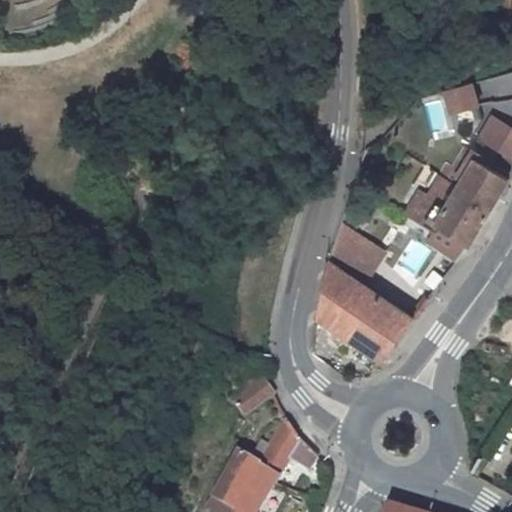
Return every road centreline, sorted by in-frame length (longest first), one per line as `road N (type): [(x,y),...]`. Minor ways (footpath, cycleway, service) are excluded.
road 1 (secondary): [(303,262),(283,318),(285,371),(301,400),(355,443)]
road 2 (unclassified): [(336,132),(365,134),(406,93),(511,56)]
road 3 (secondary): [(373,400),(317,381),(302,363),(303,262)]
road 4 (tertiary): [(496,267),(393,392)]
road 5 (tertiary): [(441,416),(454,347),(496,267)]
road 6 (secondary): [(336,132),(303,262)]
road 7 (secondary): [(335,0),(336,132)]
